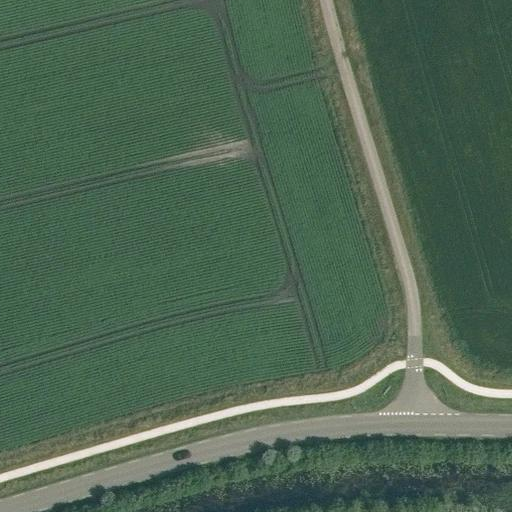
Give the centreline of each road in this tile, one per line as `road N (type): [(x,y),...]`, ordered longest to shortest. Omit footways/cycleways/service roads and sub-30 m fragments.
road 1 (unclassified): [(413,426),(414,311),(325,0)]
road 2 (tertiary): [(413,426),(240,442),(0,510)]
